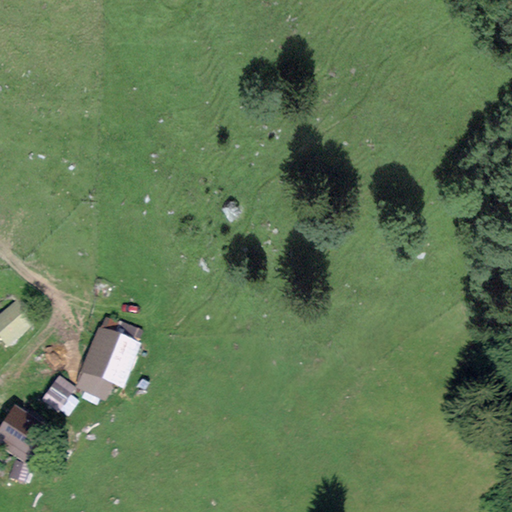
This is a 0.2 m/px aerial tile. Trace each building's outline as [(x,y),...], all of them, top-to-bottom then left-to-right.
[(13,307),(0,319),(0,339),(8,347),(30,326),(13,307)] [(101,334),(138,347),(143,333),(107,320),(101,334)] [(101,334),(100,333),(83,381),(85,381),(113,392),(125,396),(142,348),(138,347),(101,334)] [(61,381),(45,402),(67,418),(78,403),(69,396),(74,390),(61,381)] [(113,392),(85,381),(81,391),(109,403),(113,392)] [(41,429),(16,414),(0,441),(0,443),(23,458),(41,429)] [(32,469),(18,464),(12,480),(26,485),(32,469)]
